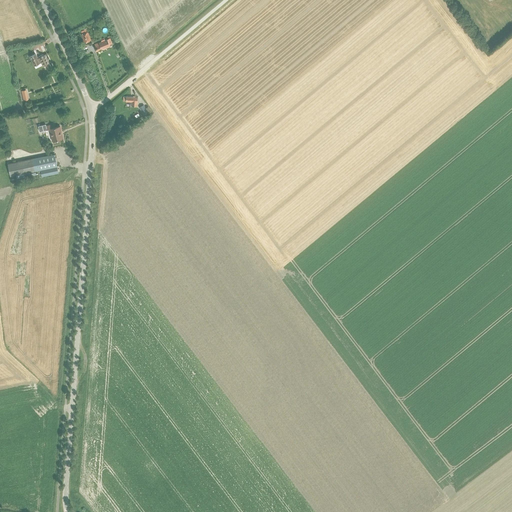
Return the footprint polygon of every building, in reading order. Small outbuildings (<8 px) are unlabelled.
[(82,35),(85,42),(91,40),(88,32),(82,35)] [(110,44),(112,43),(110,38),(105,40),(104,38),(101,39),(102,41),(95,44),(96,47),(94,47),(96,52),(110,46),(110,44)] [(49,63),(45,54),(43,55),(43,54),(37,57),(36,53),(29,56),(34,66),(41,62),(43,66),(49,63)] [(137,106),(137,102),(138,97),(126,96),(126,97),(123,96),(123,101),(126,101),(131,102),(131,106),(137,106)] [(148,112),(144,105),(139,107),(143,114),(148,112)] [(52,141),(63,138),(60,126),(55,127),(54,124),(46,126),(47,129),(49,129),(52,141)] [(55,154),(32,159),(8,163),(11,176),(34,170),(40,169),(42,175),(58,172),(55,154)]
